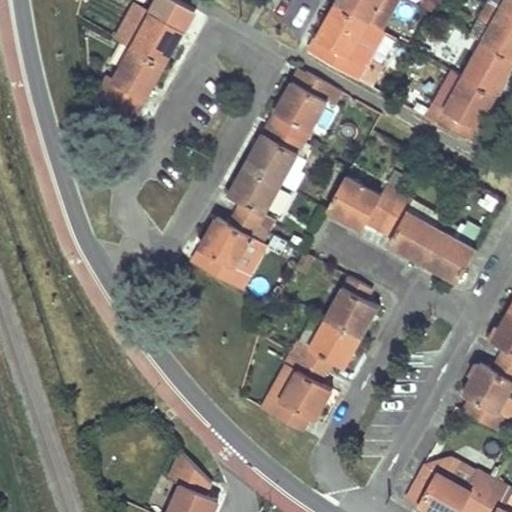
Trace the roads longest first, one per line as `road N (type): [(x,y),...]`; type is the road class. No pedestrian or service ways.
road 1 (residential): [(150,255),(175,234),(263,71),(235,49),(209,48),(125,189),(128,218)]
road 2 (tertiary): [(18,0),(61,181),(105,281)]
road 3 (residential): [(419,294),(325,454),(330,478),(357,505)]
road 4 (residential): [(367,505),(471,323)]
road 5 (tertiary): [(105,281),(220,427)]
road 6 (tertiary): [(220,427),(327,511)]
